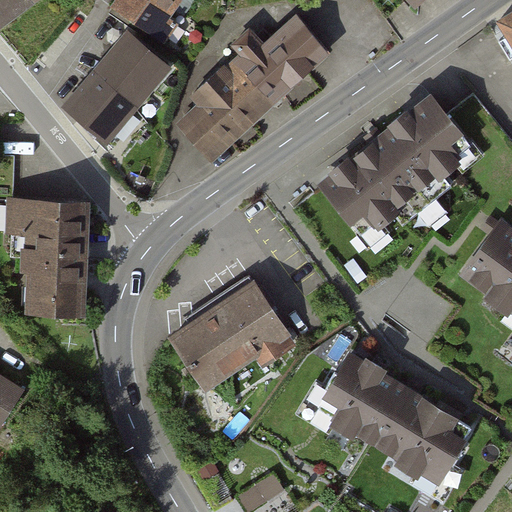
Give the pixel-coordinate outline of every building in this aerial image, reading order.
[(0,0),(0,25),(35,0),(0,0)] [(120,0),(117,5),(166,40),(194,0),(120,0)] [(511,14),(500,21),(511,41),(511,14)] [(179,125),(212,160),(330,52),(298,17),(265,47),(250,31),(236,44),(247,56),(229,72),(224,67),(194,94),(203,104),(179,125)] [(130,35),(68,108),(106,141),(169,68),(130,35)] [(336,175),(323,185),(361,233),(377,220),(381,225),(396,213),(404,224),(452,185),(444,175),(459,163),(455,159),(472,145),(433,96),(409,115),(406,112),(391,124),(394,127),(350,163),(347,160),(333,171),(336,175)] [(13,156),(0,155),(0,200),(11,201),(13,156)] [(81,311),(85,203),(13,201),(11,256),(27,257),(26,266),(33,266),(32,310),(81,311)] [(511,230),(501,223),(465,272),(492,292),(488,298),(507,311),(511,306),(511,307),(511,230)] [(253,287),(165,345),(200,397),(288,339),(253,287)] [(473,428),(350,356),(315,415),(438,487),(473,428)] [(0,425),(23,390),(0,375),(0,425)] [(275,474),(238,497),(246,511),(284,489),(275,474)]
